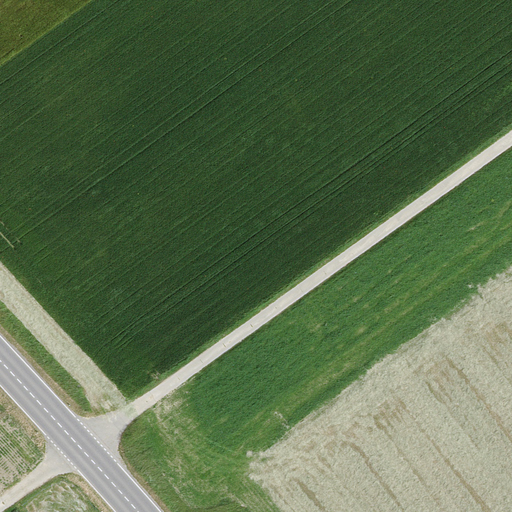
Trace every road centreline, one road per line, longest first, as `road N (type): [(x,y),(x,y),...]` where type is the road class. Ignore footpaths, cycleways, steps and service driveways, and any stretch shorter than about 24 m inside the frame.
road 1 (track): [(0,507),(511,139)]
road 2 (secondary): [(138,511),(0,359)]
